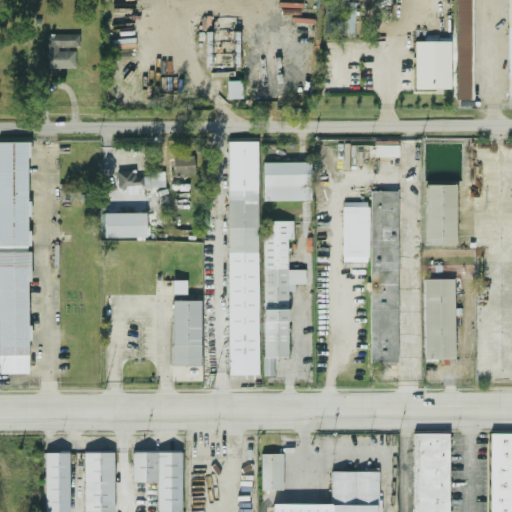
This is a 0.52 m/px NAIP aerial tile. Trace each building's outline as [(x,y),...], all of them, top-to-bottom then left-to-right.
[(471,99),(471,0),(455,0),(455,99),(471,99)] [(78,35),(43,35),(43,68),(74,68),(74,49),(78,49),(78,35)] [(416,89),(451,89),(451,41),(415,41),(416,89)] [(242,81),(227,82),(228,99),(242,99),(242,81)] [(0,142),(0,374),(28,374),(26,142),(0,142)] [(227,376),(257,376),(256,142),(227,142),(227,376)] [(373,156),(397,156),(397,145),(394,145),(394,142),(373,142),(373,156)] [(173,175),(196,175),(196,157),(173,157),(173,175)] [(262,163),(262,201),(309,201),(309,163),(262,163)] [(141,173),(116,173),(116,188),(140,188),(141,173)] [(424,244),(455,244),(455,185),(424,185),(424,244)] [(369,363),(396,363),(396,192),(369,192),(369,363)] [(370,203),(343,202),(342,262),(368,262),(370,203)] [(144,213),(103,213),(103,238),(144,238),(144,213)] [(262,376),(272,376),(272,359),(286,359),(286,284),(304,284),(304,270),(289,270),(289,221),(263,221),(262,376)] [(452,360),(452,279),(422,279),(422,360),(452,360)] [(187,281),(173,281),(173,294),(187,294),(187,281)] [(171,366),(199,366),(199,301),(171,301),(171,366)] [(447,511),(448,434),(412,433),(411,511),(447,511)] [(488,511),(511,511),(511,433),(488,433),(488,511)] [(180,511),(180,453),(131,452),(131,483),(156,483),(156,511),(180,511)] [(43,453),(43,511),(68,511),(68,453),(43,453)] [(112,511),(112,453),(82,453),(82,511),(112,511)] [(282,490),(282,455),(260,455),(260,490),(282,490)] [(376,511),(377,472),(330,471),(329,511),(376,511)]
